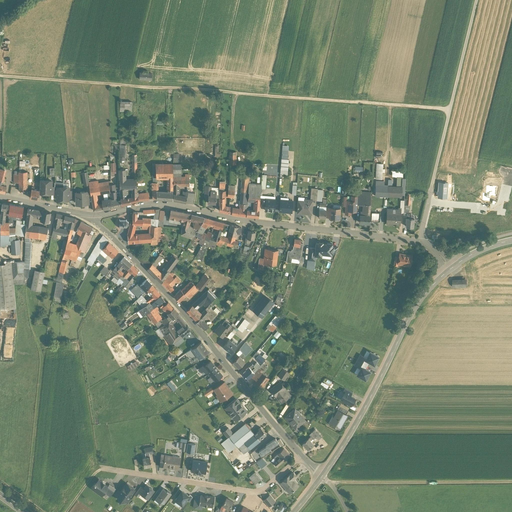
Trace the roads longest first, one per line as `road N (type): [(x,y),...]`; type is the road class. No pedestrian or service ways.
road 1 (track): [(450,110),(0,77)]
road 2 (residential): [(421,239),(168,203),(94,214)]
road 3 (residential): [(94,214),(301,455)]
road 4 (tertiary): [(321,475),(414,304),(450,266)]
road 5 (residential): [(301,455),(256,490),(104,469)]
road 6 (unclassified): [(477,0),(428,201)]
road 7 (track): [(330,484),(511,481)]
